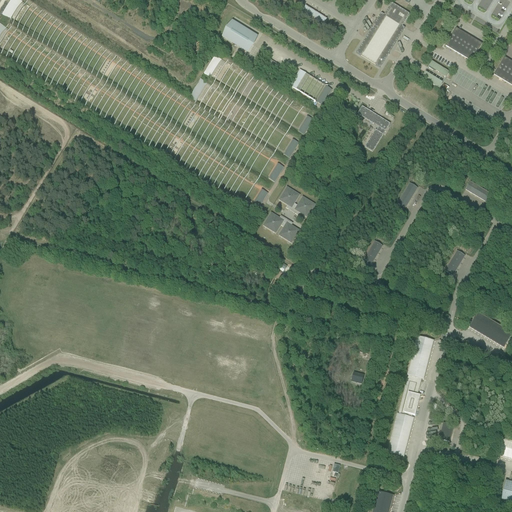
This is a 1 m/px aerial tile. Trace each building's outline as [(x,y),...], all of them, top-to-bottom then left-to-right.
[(402,27),(409,15),(391,3),(384,15),(381,14),(356,54),(380,69),(405,28),(402,27)] [(247,34),(237,27),(233,25),(226,37),(227,38),(228,38),(236,43),(246,49),(253,38),(247,34)] [(0,29),(0,44),(3,46),(4,43),(11,47),(12,46),(19,50),(23,41),(0,29)] [(445,47),(446,47),(471,62),(482,45),(456,29),(451,37),(450,38),(445,47)] [(493,76),(494,76),(511,86),(511,62),(504,58),(493,76)] [(269,64),(278,69),(279,66),(270,61),(269,64)] [(433,84),(444,84),(450,74),(450,72),(443,68),(431,68),(436,70),(440,70),(440,74),(436,74),(430,74),(428,73),(426,76),(426,77),(424,79),(428,79),(428,81),(433,84)] [(231,89),(229,92),(282,121),(294,100),(245,73),(242,79),(243,80),(240,86),(238,85),(235,91),(231,89)] [(316,102),(322,106),(332,91),(325,87),(316,102)] [(379,128),(377,131),(376,131),(375,131),(376,131),(365,148),(372,153),(390,125),(362,107),(357,115),(379,128)] [(465,190),(485,202),(490,195),(470,183),(465,190)] [(397,205),(401,207),(405,209),(417,189),(409,184),(397,205)] [(287,206),(285,209),(297,216),(299,214),(307,219),(315,206),(302,198),(297,206),(294,204),(299,196),(287,188),(279,201),(287,206)] [(284,228),(278,236),(291,244),(299,231),(291,226),(293,224),(281,216),(279,219),(271,214),(263,227),(276,235),(281,226),(284,228)] [(362,262),(370,267),(382,247),(375,242),(362,262)] [(445,272),(452,277),(464,257),(457,252),(445,272)] [(469,328),(503,348),(511,334),(478,314),(469,328)] [(397,415),(387,454),(403,458),(413,420),(413,419),(410,418),(410,416),(410,415),(414,416),(415,416),(415,415),(416,414),(420,396),(417,396),(416,395),(416,394),(417,394),(419,385),(420,384),(420,383),(421,380),(423,381),(423,380),(433,342),(417,338),(407,376),(408,377),(408,379),(410,379),(409,380),(409,381),(409,382),(407,389),(405,388),(400,410),(399,411),(399,413),(398,415),(397,415)] [(439,440),(449,443),(453,427),(443,424),(439,440)] [(498,457),(511,460),(511,442),(502,440),(498,457)] [(511,483),(505,481),(500,500),(511,503),(511,483)] [(372,511),(389,511),(393,497),(377,492),(372,511)]
